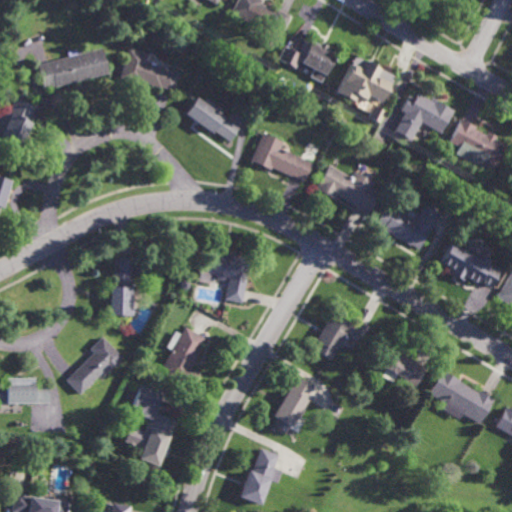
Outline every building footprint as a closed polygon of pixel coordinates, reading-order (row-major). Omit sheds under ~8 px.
[(272,12),(273,9),(289,17),(277,39),(275,38),(272,45),(261,39),(265,33),(228,13),(235,0),(258,0),(260,1),(258,4),(272,12)] [(318,46),(319,43),(325,47),(325,49),(334,54),(322,77),(321,77),(298,64),(296,63),(295,63),(292,70),(282,64),(289,50),(291,51),(291,52),(298,55),(302,57),(309,41),(318,46)] [(54,87),(54,85),(43,88),(37,65),(101,48),(108,73),(54,87)] [(173,90),(160,87),(160,88),(139,81),(139,83),(119,77),(128,48),(147,54),(145,62),(178,72),(173,90)] [(381,100),(376,97),(364,91),(362,94),(353,89),(348,99),(335,92),(353,57),(392,77),(393,78),(381,100)] [(428,99),(430,96),(451,109),(438,131),(419,119),(408,138),(392,128),(403,110),(398,107),(406,94),(411,97),(415,91),(428,99)] [(26,122),(31,125),(18,151),(0,142),(0,110),(7,113),(15,98),(33,107),(26,122)] [(213,103),(210,106),(221,114),(221,115),(237,127),(228,140),(211,128),(209,130),(186,114),(197,99),(202,102),(206,98),(213,103)] [(377,121),(365,115),(371,103),(378,105),(383,110),(377,121)] [(485,134),(487,130),(494,134),(493,137),(504,143),(489,171),(476,164),(476,163),(454,152),(458,145),(448,140),(459,117),(474,124),(472,127),(485,134)] [(303,180),(290,174),(290,175),(270,166),(269,168),(249,159),(261,132),(282,141),(279,147),(311,162),(303,180)] [(511,176),(502,171),(509,157),(511,158),(511,176)] [(349,176),(353,170),(372,181),(368,188),(377,193),(366,212),(333,194),(332,197),(314,187),(327,164),(349,176)] [(0,174),(10,178),(1,205),(0,204),(0,174)] [(414,219),(424,203),(439,212),(428,230),(427,229),(416,248),(408,243),(408,244),(381,228),(382,227),(374,222),(385,202),(414,219)] [(462,248),(464,245),(489,259),(486,264),(497,271),(488,286),(477,280),(476,283),(464,276),(462,279),(447,271),(449,267),(438,261),(450,241),(462,248)] [(211,251),(211,249),(238,255),(238,256),(248,258),(240,302),(221,298),(226,276),(223,275),(220,278),(215,278),(214,273),(196,270),(200,249),(211,251)] [(130,286),(131,286),(131,314),(110,313),(110,285),(112,285),(112,271),(119,271),(119,256),(137,256),(137,273),(130,273),(130,286)] [(511,305),(495,296),(511,267),(511,305)] [(182,291),(180,291),(178,290),(177,288),(177,286),(178,284),(179,282),(181,281),(183,281),(185,282),(186,283),(187,285),(187,287),(187,289),(185,290),(184,291),(182,291)] [(353,325),(357,320),(367,326),(359,339),(343,330),(327,358),(310,348),(315,341),(313,340),(326,318),(328,319),(332,312),(353,325)] [(187,388),(156,370),(182,326),(202,337),(195,349),(197,351),(188,367),(197,372),(187,388)] [(108,367),(106,366),(79,393),(65,379),(92,352),(89,348),(101,336),(120,355),(108,367)] [(388,348),(389,346),(412,360),(424,367),(413,386),(401,378),(401,377),(381,365),(378,365),(369,360),(379,342),(388,348)] [(475,391),(476,390),(491,399),(477,423),(460,412),(457,418),(439,408),(443,402),(426,392),(439,369),(457,380),(475,391)] [(304,397),(304,399),(288,426),(287,425),(283,432),(269,423),(273,417),(269,415),(276,404),(274,403),(277,398),(279,398),(285,387),(287,389),(295,376),(311,386),(304,397)] [(0,403),(0,385),(4,385),(4,377),(33,377),(33,384),(47,384),(48,384),(48,402),(5,402),(5,403),(0,403)] [(151,412),(172,420),(166,436),(165,436),(161,445),(166,447),(162,456),(157,455),(153,465),(134,458),(139,447),(135,445),(135,444),(130,442),(135,430),(141,432),(146,418),(136,415),(137,414),(129,411),(139,385),(158,392),(151,412)] [(511,452),(509,451),(511,445),(511,436),(493,425),(502,409),(501,409),(503,406),(511,411),(511,452)] [(274,482),(266,479),(256,504),(235,496),(245,470),(248,471),(257,447),(275,454),(270,467),(278,470),(274,482)] [(64,511),(17,511),(10,511),(12,494),(66,502),(64,511)] [(87,511),(125,511),(126,505),(108,503),(106,511),(97,511),(88,511),(87,511)]
